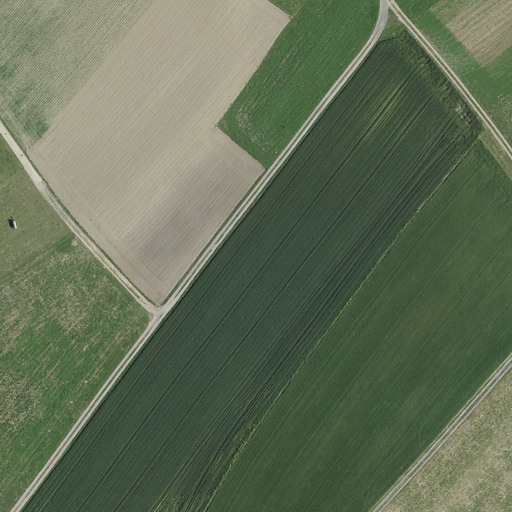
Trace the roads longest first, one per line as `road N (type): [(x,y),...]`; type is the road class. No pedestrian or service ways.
road 1 (track): [(159,313),(372,36),(384,0)]
road 2 (track): [(0,123),(46,192),(159,313)]
road 3 (track): [(159,313),(10,511)]
